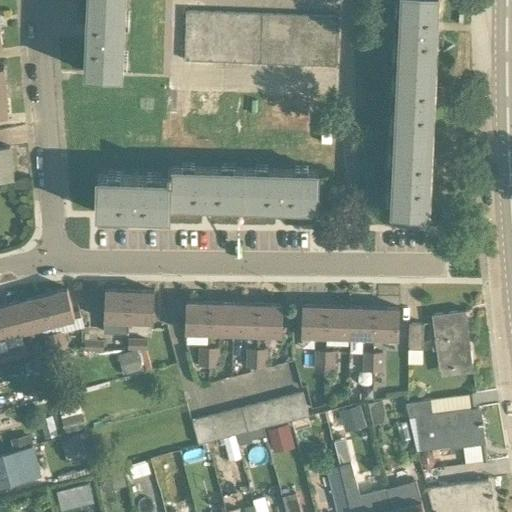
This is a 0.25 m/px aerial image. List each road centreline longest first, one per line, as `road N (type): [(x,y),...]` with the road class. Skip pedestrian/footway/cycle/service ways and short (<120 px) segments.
road 1 (residential): [(57,261),(443,266)]
road 2 (unclassified): [(57,261),(37,0)]
road 3 (tertiary): [(511,212),(506,0)]
